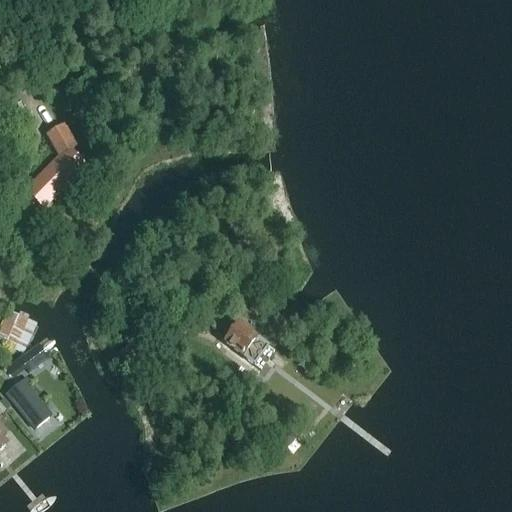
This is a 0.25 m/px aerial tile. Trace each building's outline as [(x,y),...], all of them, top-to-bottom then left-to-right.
[(78,150),(65,126),(46,137),(59,161),(78,150)] [(59,161),(27,193),(42,209),(75,176),(59,161)] [(37,325),(8,312),(0,330),(0,344),(23,355),(37,325)] [(238,325),(222,346),(254,370),(270,350),(238,325)] [(38,346),(19,360),(29,374),(48,359),(38,346)] [(133,350),(121,355),(130,374),(141,369),(133,350)] [(27,423),(44,410),(26,388),(29,385),(27,382),(7,398),(27,423)] [(4,401),(0,403),(0,405),(6,412),(10,408),(4,401)] [(287,433),(278,442),(287,450),(296,441),(287,433)]
